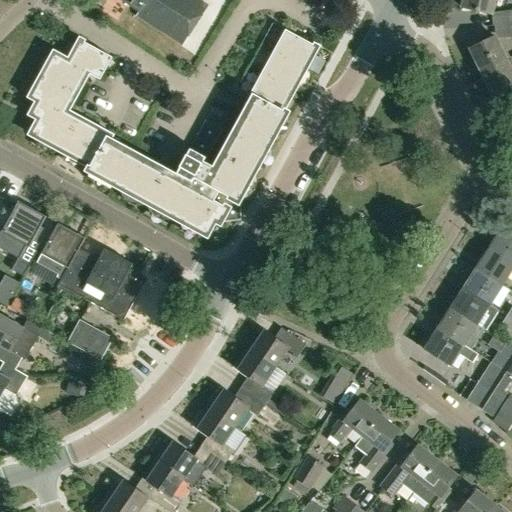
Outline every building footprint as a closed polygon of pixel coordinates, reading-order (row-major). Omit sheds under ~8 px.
[(120,0),(139,12),(136,16),(183,46),(208,6),(197,0),(120,0)] [(492,15),(495,0),(462,0),(461,8),(492,15)] [(250,95),(251,96),(212,168),(203,162),(205,159),(206,159),(222,130),(205,121),(176,175),(111,140),(113,136),(69,112),(89,75),(99,81),(112,58),(80,41),(69,62),(54,54),(30,98),(37,102),(30,115),(38,119),(30,135),(88,166),(87,171),(206,236),(214,222),(220,225),(228,209),(207,197),(211,189),(238,203),(286,113),(282,111),(317,48),(285,31),(250,95)] [(481,72),(505,59),(495,37),(469,49),(481,72)] [(511,72),(505,59),(481,72),(492,96),(511,86),(511,72)] [(0,227),(0,248),(18,258),(11,270),(23,276),(47,232),(40,228),(46,217),(18,202),(3,229),(0,227)] [(41,255),(31,274),(57,289),(62,281),(81,291),(83,286),(78,283),(81,277),(68,270),(79,249),(85,238),(67,229),(58,224),(57,225),(52,235),(44,249),(41,255)] [(511,234),(501,227),(488,248),(511,263),(511,234)] [(502,287),(511,270),(511,263),(488,248),(475,269),(502,287)] [(62,281),(57,289),(62,291),(76,299),(78,296),(123,321),(143,284),(126,275),(132,265),(104,249),(99,260),(79,249),(68,270),(81,277),(78,283),(83,286),(81,291),(62,281)] [(489,306),(502,287),(475,269),(462,289),(489,306)] [(496,311),(489,306),(462,289),(449,309),(483,331),(496,311)] [(449,309),(436,330),(470,351),(483,331),(449,309)] [(22,329),(0,316),(0,361),(4,364),(15,370),(21,359),(25,361),(37,338),(49,345),(54,336),(40,328),(27,320),(22,329)] [(511,320),(505,317),(500,325),(511,332),(511,320)] [(67,343),(101,361),(113,339),(79,320),(67,343)] [(255,335),(246,348),(275,368),(287,350),(297,358),(306,345),(281,328),(274,339),(263,331),(259,338),(255,335)] [(424,350),(451,367),(458,355),(471,364),(477,355),(470,351),(436,330),(424,350)] [(486,346),(499,355),(500,353),(507,357),(511,350),(511,348),(493,337),(486,346)] [(241,388),(265,404),(274,392),(263,385),(275,368),(246,348),(237,362),(241,365),(236,371),(247,378),(241,388)] [(15,370),(4,364),(0,371),(0,396),(3,390),(15,397),(27,377),(15,370)] [(475,387),(485,394),(501,370),(490,364),(475,387)] [(511,376),(506,373),(493,393),(506,401),(511,391),(511,376)] [(215,394),(206,408),(235,427),(246,410),(257,418),(265,404),(241,388),(234,398),(223,391),(218,397),(215,394)] [(362,438),(379,416),(360,400),(346,418),(342,416),(332,429),(334,430),(330,435),(340,443),(351,429),(362,438)] [(223,444),(235,427),(206,408),(197,421),(201,424),(196,430),(207,437),(200,447),(225,464),(234,451),(223,444)] [(505,432),(511,421),(511,414),(502,408),(493,422),(505,432)] [(399,431),(379,416),(362,438),(355,446),(365,454),(359,462),(372,473),(389,451),(385,448),(399,431)] [(1,430),(0,431),(0,448),(6,452),(14,438),(1,430)] [(225,464),(200,447),(193,457),(172,443),(167,449),(163,447),(154,460),(184,479),(193,486),(205,468),(217,476),(225,464)] [(413,492),(437,461),(418,446),(409,457),(406,455),(381,487),(393,496),(402,484),(413,492)] [(318,492),(332,475),(323,468),(324,466),(308,456),(294,478),(297,480),(293,486),(305,494),(309,488),(310,489),(312,487),(318,492)] [(154,488),(147,497),(148,498),(168,511),(174,511),(181,502),(172,496),(184,479),(154,460),(145,473),(149,476),(145,482),(154,488)] [(457,476),(437,461),(413,492),(436,510),(447,496),(443,494),(457,476)] [(106,498),(126,511),(138,511),(148,498),(147,497),(123,481),(119,487),(115,485),(106,498)] [(490,511),(495,505),(476,490),(462,508),(459,505),(453,511),(490,511)] [(331,511),(350,511),(355,506),(344,497),(331,511)] [(126,511),(106,498),(97,511),(126,511)]
